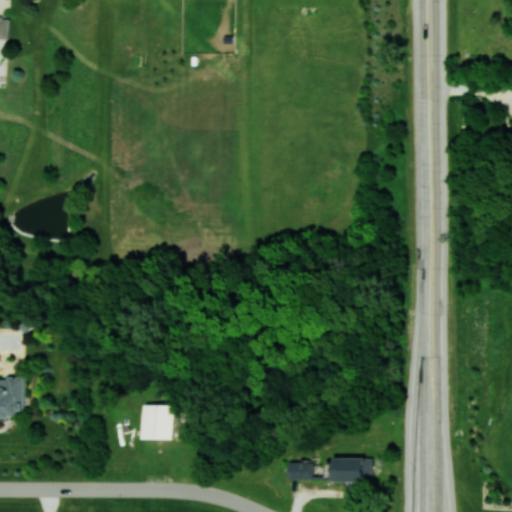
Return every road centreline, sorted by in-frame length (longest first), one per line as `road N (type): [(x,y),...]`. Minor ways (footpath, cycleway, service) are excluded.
road 1 (residential): [(0,488),(184,490),(262,511)]
road 2 (secondary): [(429,281),(429,511)]
road 3 (secondary): [(428,66),(429,281)]
